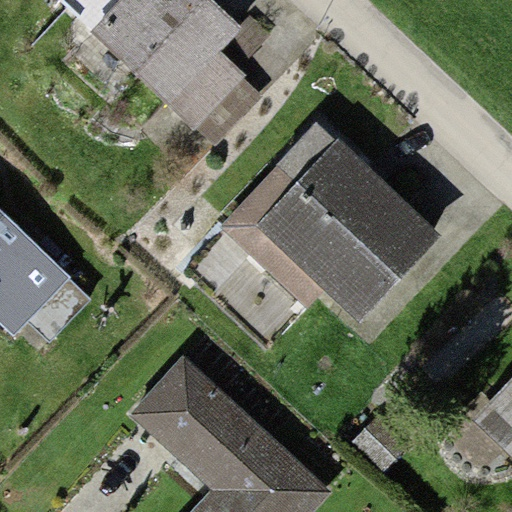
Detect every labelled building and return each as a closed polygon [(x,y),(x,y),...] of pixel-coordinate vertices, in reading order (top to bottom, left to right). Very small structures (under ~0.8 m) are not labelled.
[(108,0),(122,13),(93,44),(189,134),(234,87),(210,64),(227,46),(178,0),(108,0)] [(329,167),(257,242),(348,329),(421,254),(329,167)] [(58,287),(0,235),(0,337),(7,344),(58,287)] [(313,511),(319,506),(179,374),(131,425),(213,503),(204,511),(313,511)] [(511,392),(471,436),(511,473),(511,392)] [(376,430),(352,452),(376,478),(400,456),(376,430)]
